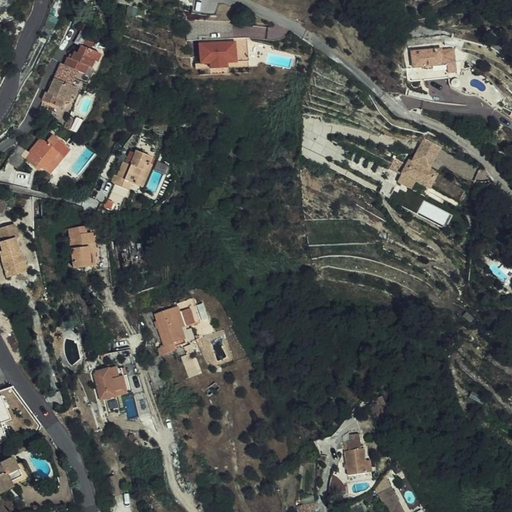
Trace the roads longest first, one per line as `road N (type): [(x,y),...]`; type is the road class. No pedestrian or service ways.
road 1 (residential): [(91,511),(77,463),(0,342)]
road 2 (unknown): [(0,160),(26,136),(80,28)]
road 3 (unknown): [(0,197),(93,214),(121,198)]
